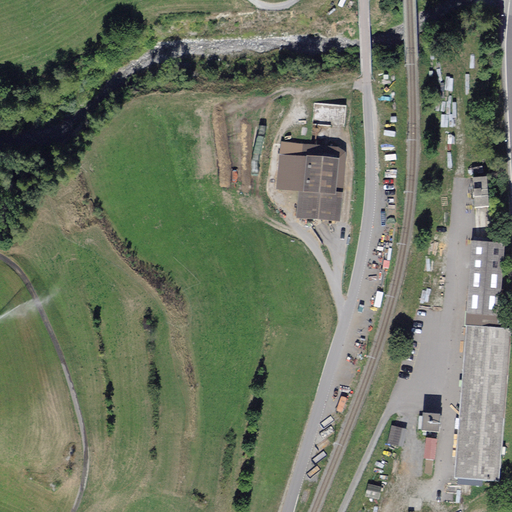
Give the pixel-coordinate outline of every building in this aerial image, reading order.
[(342,148),(336,147),(281,143),(278,190),(298,192),(296,219),(336,222),(342,148)] [(486,176),(473,177),(475,206),(488,206),(486,176)] [(498,327),(504,244),(472,241),(455,478),(500,481),(511,328),(498,327)] [(440,429),(441,409),(422,409),(422,429),(440,429)] [(389,442),(400,443),(403,425),(391,423),(389,442)] [(436,456),(437,435),(426,434),(425,456),(436,456)]
